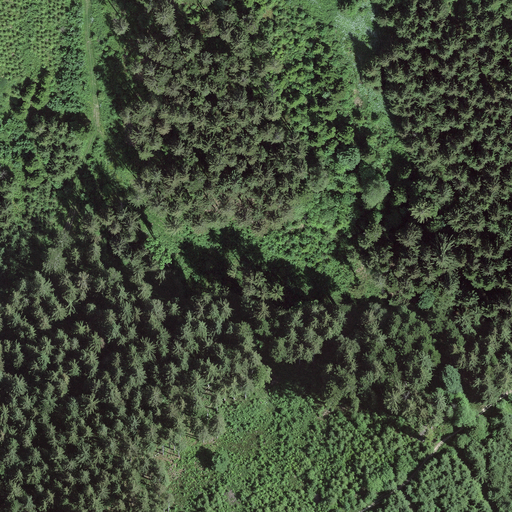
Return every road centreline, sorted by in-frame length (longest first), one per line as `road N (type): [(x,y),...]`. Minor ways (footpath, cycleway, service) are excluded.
road 1 (track): [(90,0),(98,122),(64,237),(0,301)]
road 2 (track): [(98,122),(139,207),(169,234),(230,254)]
